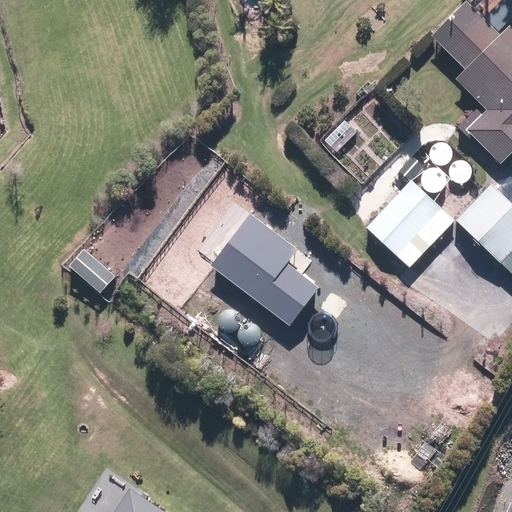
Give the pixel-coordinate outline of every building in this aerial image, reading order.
[(485,0),(477,8),(469,0),(435,35),(469,68),(459,78),(489,108),(469,128),(504,162),(511,154),(511,25),(504,34),(492,23),(507,7),(500,0),(485,0)] [(409,180),(426,165),(415,155),(398,170),(409,180)] [(412,267),(458,219),(415,178),(370,226),(412,267)] [(511,270),(511,198),(495,182),(459,219),(511,270)] [(101,231),(88,244),(105,262),(118,249),(101,231)] [(418,323),(385,292),(372,307),(405,337),(418,323)] [(172,511),(134,487),(116,511),(82,511),(83,511),(82,511),(172,511)]
